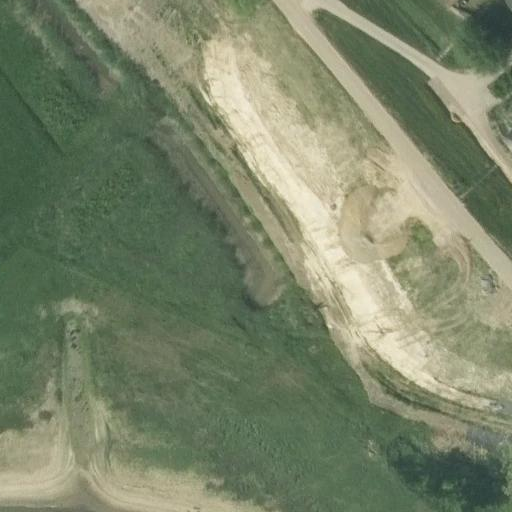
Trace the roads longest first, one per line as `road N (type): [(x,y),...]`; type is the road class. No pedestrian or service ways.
road 1 (unclassified): [(511,280),(278,0)]
road 2 (residential): [(307,0),(469,98),(511,165)]
